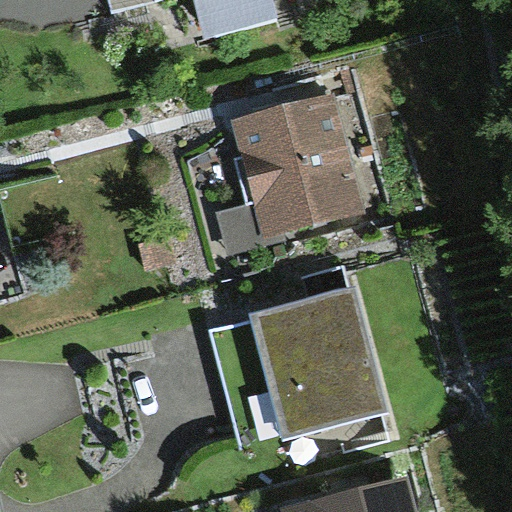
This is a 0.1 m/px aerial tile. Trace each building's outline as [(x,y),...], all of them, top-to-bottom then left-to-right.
[(110,0),(115,18),(181,0),(192,0),(205,48),(280,29),(272,0),(110,0)] [(336,100),(233,128),(254,206),(214,217),(226,262),(281,247),(280,243),(367,220),(336,100)] [(68,173),(0,193),(0,206),(14,251),(85,230),(68,173)] [(356,287),(210,326),(244,454),(390,416),(356,287)] [(418,511),(411,484),(302,511),(418,511)]
